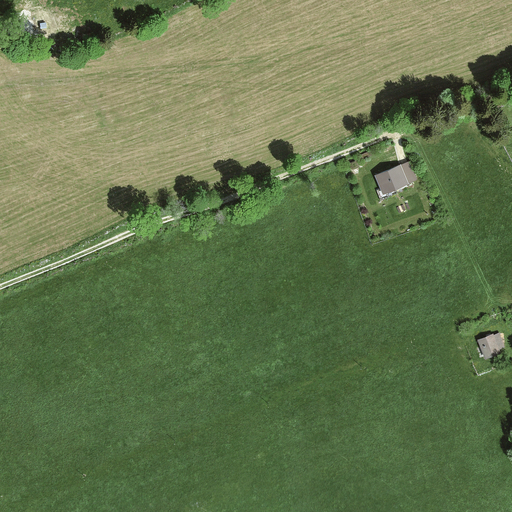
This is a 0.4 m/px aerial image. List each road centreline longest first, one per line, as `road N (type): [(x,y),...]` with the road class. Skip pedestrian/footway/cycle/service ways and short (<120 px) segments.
road 1 (track): [(0,284),(413,125)]
road 2 (track): [(413,125),(498,310)]
